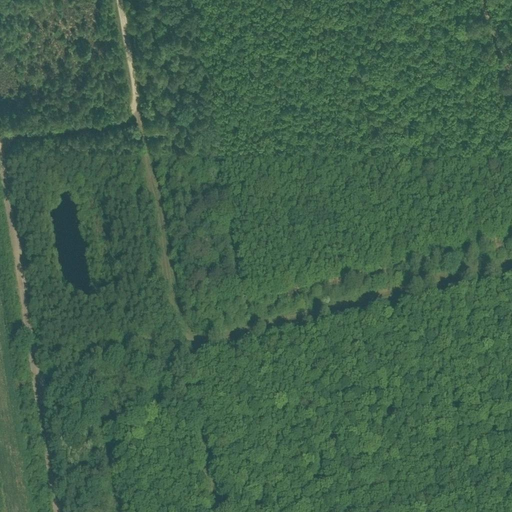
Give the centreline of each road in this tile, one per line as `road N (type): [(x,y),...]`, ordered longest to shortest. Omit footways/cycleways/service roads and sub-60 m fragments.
road 1 (track): [(511,262),(192,339),(172,299),(134,106)]
road 2 (track): [(0,138),(59,511)]
road 3 (unclassified): [(118,0),(134,94),(129,113),(0,133)]
